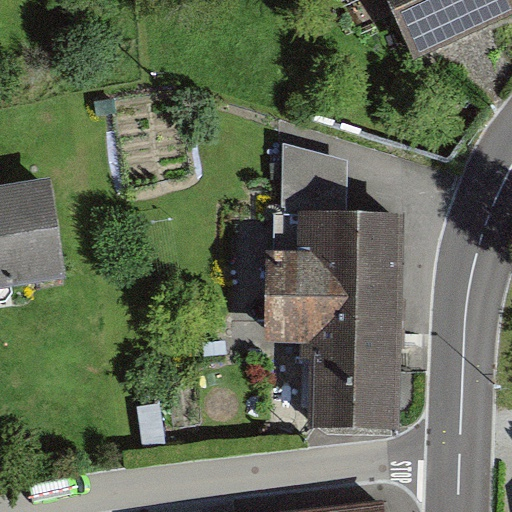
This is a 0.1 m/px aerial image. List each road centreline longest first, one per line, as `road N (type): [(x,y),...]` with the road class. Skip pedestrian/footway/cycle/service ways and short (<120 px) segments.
road 1 (residential): [(22,511),(280,475),(460,460)]
road 2 (tertiary): [(460,460),(471,275),(511,171)]
